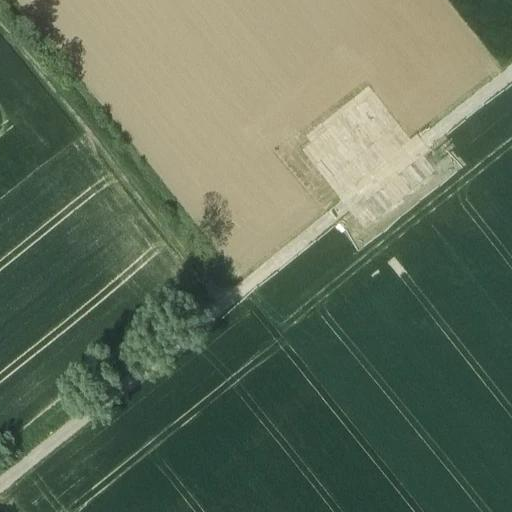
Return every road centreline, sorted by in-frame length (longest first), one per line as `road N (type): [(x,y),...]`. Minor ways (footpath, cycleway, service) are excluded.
road 1 (track): [(511,76),(0,483)]
road 2 (track): [(222,309),(0,27)]
